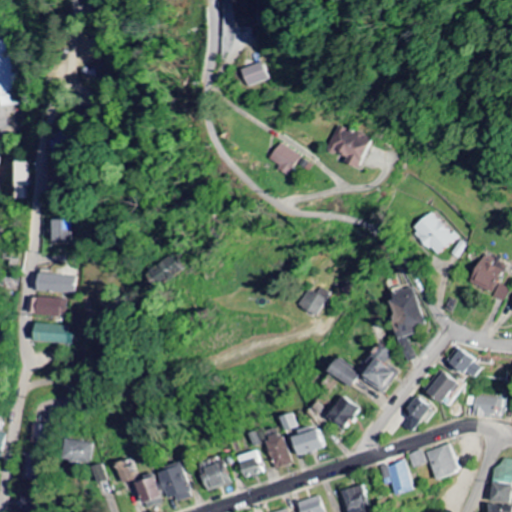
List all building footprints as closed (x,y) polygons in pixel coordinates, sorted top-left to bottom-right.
[(258,0),(234,0),(234,28),(259,27),(258,0)] [(0,101),(1,108),(19,105),(14,64),(21,63),(20,51),(8,52),(6,41),(0,42),(0,101)] [(249,87),(269,81),(264,63),(244,70),(249,87)] [(359,169),(372,140),(339,125),(329,149),(349,158),(346,163),(359,169)] [(270,160),(282,167),(279,170),(290,177),(302,156),(280,143),(270,160)] [(13,199),(31,200),(33,160),(14,159),(13,199)] [(457,240),(432,212),(413,229),(438,257),(457,240)] [(53,221),(53,242),(74,242),(73,220),(53,221)] [(506,264),(482,255),(472,284),(496,293),(506,264)] [(155,270),(165,283),(183,270),(173,256),(155,270)] [(76,276),(36,275),(35,292),(75,294),(76,276)] [(506,302),(511,289),(501,284),(495,297),(506,302)] [(409,362),(417,360),(409,335),(428,329),(414,287),(387,296),(409,362)] [(309,290),(299,308),(317,318),(331,294),(320,288),(317,294),(309,290)] [(34,298),(33,316),(68,317),(68,299),(34,298)] [(73,344),(74,337),(70,337),(70,326),(33,324),(32,343),(73,344)] [(390,364),(396,353),(381,344),(360,378),(387,394),(401,371),(390,364)] [(460,350),(451,363),(477,381),(486,367),(460,350)] [(326,371),(352,389),(361,375),(335,358),(326,371)] [(458,382),(441,371),(426,393),(444,405),(458,382)] [(329,421),(347,430),(358,406),(340,397),(329,421)] [(406,428),(416,434),(431,405),(415,397),(404,418),(410,420),(406,428)] [(503,399),(476,397),(475,416),(501,418),(503,399)] [(283,417),(287,435),(291,434),(297,457),(326,450),(321,430),(314,432),(313,427),(301,430),(297,414),(283,417)] [(31,443),(54,445),(56,426),(33,424),(31,443)] [(277,470),(293,465),(281,429),(266,434),(277,470)] [(254,446),(267,444),(265,433),(252,435),(254,446)] [(91,467),(96,445),(71,440),(66,463),(91,467)] [(437,480),(460,472),(451,445),(428,452),(437,480)] [(428,464),(422,450),(409,456),(415,469),(428,464)] [(243,479),(266,475),(261,452),(239,456),(243,479)] [(26,480),(46,481),(47,456),(28,455),(26,480)] [(201,463),(205,491),(230,487),(225,459),(201,463)] [(511,498),(511,460),(503,459),(502,468),(494,467),(490,503),(511,505),(511,498)] [(133,482),(128,461),(117,464),(122,484),(133,482)] [(397,497),(415,491),(406,461),(381,469),(386,486),(393,484),(397,497)] [(110,481),(106,465),(96,467),(100,484),(110,481)] [(177,502),(191,499),(184,466),(159,471),(165,499),(176,497),(177,502)] [(163,504),(153,478),(135,484),(142,505),(151,501),(153,507),(163,504)] [(370,511),(362,486),(342,492),(348,511),(370,511)] [(20,511),(36,511),(38,498),(22,497),(20,511)] [(324,511),(321,497),(297,503),(299,511),(324,511)]
